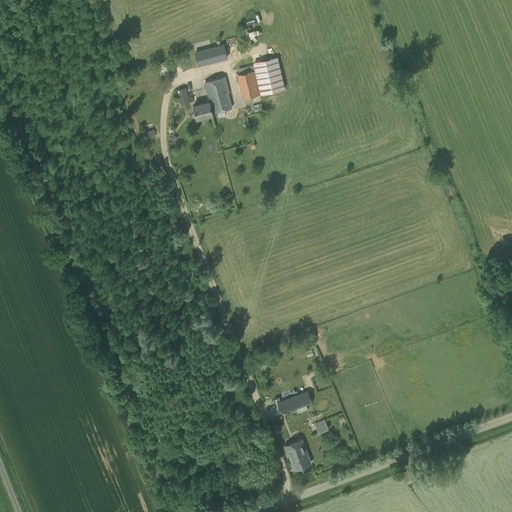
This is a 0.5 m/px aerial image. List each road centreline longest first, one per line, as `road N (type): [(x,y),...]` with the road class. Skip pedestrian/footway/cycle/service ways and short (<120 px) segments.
road 1 (unknown): [(292,497),(165,153),(171,90),(235,64)]
road 2 (unclassified): [(252,511),(511,417)]
